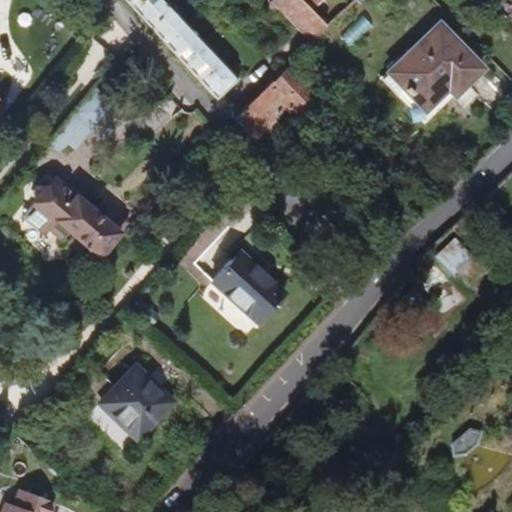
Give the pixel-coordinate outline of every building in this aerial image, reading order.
[(176,15),(161,0),(124,0),(155,34),(176,15)] [(511,0),(499,0),(511,13),(511,0)] [(215,99),(235,80),(176,15),(155,34),(215,99)] [(451,97),(481,69),(438,24),(385,75),(421,113),(444,91),(451,97)] [(286,66),(232,118),(249,137),(282,107),(296,122),(318,101),(286,66)] [(75,149),(113,102),(93,87),(46,142),(59,152),(67,142),(75,149)] [(106,223),(57,181),(53,186),(49,182),(43,188),(35,186),(34,186),(32,187),(32,188),(31,189),(31,190),(31,191),(31,193),(31,194),(32,195),(32,196),(36,200),(22,217),(44,235),(48,231),(60,242),(68,233),(98,258),(128,222),(115,212),(106,223)] [(330,195),(315,208),(356,253),(370,240),(330,195)] [(454,279),(474,260),(454,239),(435,258),(454,279)] [(257,323),(283,292),(239,253),(212,282),(257,323)] [(434,307),(455,287),(435,266),(414,286),(434,307)] [(432,310),(412,289),(400,300),(420,321),(432,310)] [(139,313),(146,305),(140,300),(134,308),(139,313)] [(159,315),(146,305),(139,313),(152,324),(159,315)] [(25,357),(39,341),(20,323),(6,338),(25,357)] [(136,439),(171,402),(134,367),(99,403),(136,439)] [(463,457),(477,447),(479,435),(468,432),(451,447),(452,458),(463,457)] [(49,511),(53,503),(18,488),(13,505),(5,502),(1,511),(49,511)]
